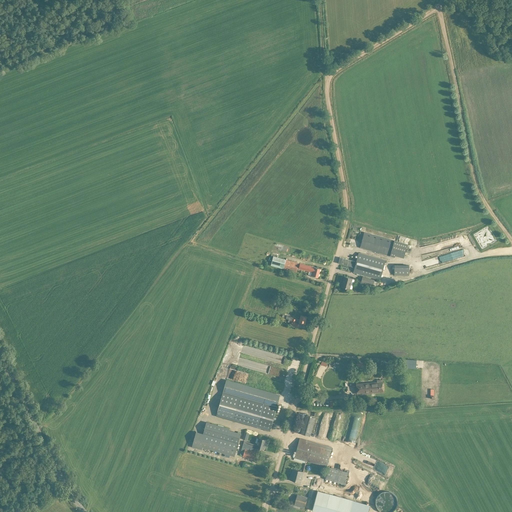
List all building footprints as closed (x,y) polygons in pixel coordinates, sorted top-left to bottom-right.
[(360,247),(365,248),(377,252),(377,253),(378,253),(379,252),(395,257),(396,252),(404,255),(407,244),(364,232),(360,247)] [(460,237),(438,242),(440,248),(454,245),(455,246),(462,244),(460,237)] [(454,251),(456,259),(465,256),(462,249),(454,251)] [(353,272),(358,273),(380,280),(385,260),(358,253),(353,272)] [(274,257),(272,266),(284,269),(296,272),(297,270),(298,268),(285,265),(286,260),(274,257)] [(340,257),(339,262),(340,263),(354,267),(356,261),(342,257),(340,257)] [(300,264),(298,269),(307,271),(312,272),(311,276),(313,276),(318,277),(320,269),(313,267),(309,266),(300,264)] [(393,264),(393,275),(408,275),(408,268),(410,268),(410,264),(393,264)] [(341,287),(346,288),(349,289),(350,288),(349,288),(351,281),(352,281),(352,278),(344,276),(341,287)] [(361,283),(366,284),(373,286),(374,280),(362,277),(361,283)] [(243,345),(238,365),(264,372),(265,370),(272,372),(269,369),(270,368),(271,366),(268,365),(269,360),(257,357),(254,354),(256,353),(257,355),(258,355),(260,357),(262,355),(264,356),(268,357),(268,354),(270,356),(271,352),(243,345)] [(403,359),(403,367),(415,368),(416,360),(403,359)] [(362,384),(357,384),(358,393),(363,393),(380,392),(383,391),(383,388),(382,379),(376,380),(377,383),(362,384)] [(280,395),(226,380),(216,416),(270,431),(280,395)] [(306,416),(301,434),(305,435),(310,436),(315,418),(306,416)] [(196,432),(192,447),(201,450),(202,447),(234,456),(238,444),(240,433),(229,430),(230,428),(206,422),(203,434),(196,432)] [(240,456),(249,458),(254,460),(256,452),(255,452),(256,448),(263,450),(265,444),(266,444),(267,440),(259,438),(257,445),(244,441),(240,456)] [(294,458),(299,459),(326,467),(332,447),(299,438),(294,458)] [(365,457),(361,463),(391,478),(394,472),(365,457)] [(328,467),(325,479),(344,484),(347,472),(328,467)] [(290,480),(295,481),(300,482),(302,476),(301,475),(302,472),(294,470),(292,476),(291,476),(290,480)] [(317,490),(312,510),(320,511),(368,511),(370,505),(317,490)] [(294,505),(304,508),(307,497),(303,496),(303,500),(296,498),(294,505)]
